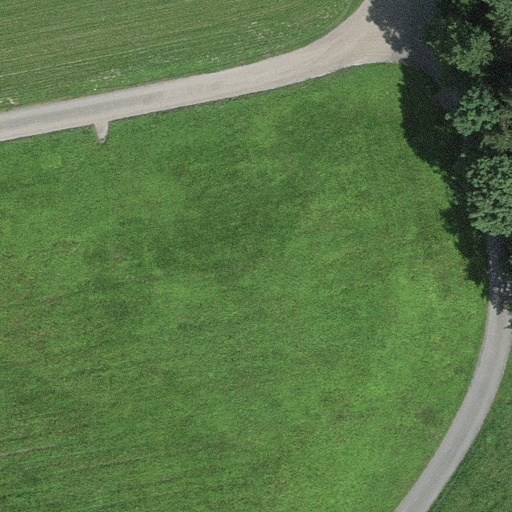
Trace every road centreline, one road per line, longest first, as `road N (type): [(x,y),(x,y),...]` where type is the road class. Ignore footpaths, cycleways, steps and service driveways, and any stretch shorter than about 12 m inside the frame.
road 1 (track): [(444,19),(506,305),(492,379),(418,511)]
road 2 (track): [(444,19),(300,65),(0,128)]
